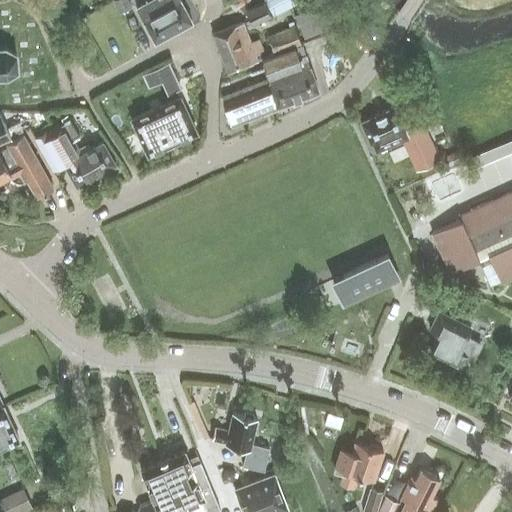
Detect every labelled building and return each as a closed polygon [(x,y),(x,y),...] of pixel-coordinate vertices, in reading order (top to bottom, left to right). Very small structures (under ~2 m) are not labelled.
[(132,6),(128,0),(112,0),(118,13),(132,6)] [(160,0),(153,0),(137,9),(155,42),(177,30),(160,0)] [(160,0),(177,30),(192,21),(180,0),(160,0)] [(269,0),(276,12),(298,1),(297,0),(269,0)] [(261,21),(271,15),(264,2),(255,7),(255,8),(246,12),(253,24),(261,20),(261,21)] [(328,31),(319,6),(295,15),(305,40),(328,31)] [(255,54),(263,50),(259,38),(250,41),(243,22),(213,33),(228,72),(257,61),(255,54)] [(275,55),(295,47),(294,46),(301,44),(295,26),(290,28),(268,36),(272,47),(275,54),(275,55)] [(0,78),(6,78),(18,70),(16,54),(4,47),(0,47),(0,78)] [(298,57),(295,47),(275,55),(275,54),(262,59),(277,107),(318,90),(308,60),(305,54),(298,57)] [(169,62),(156,68),(162,81),(168,95),(181,89),(169,62)] [(137,80),(142,91),(151,86),(146,76),(137,80)] [(275,107),(276,107),(267,79),(222,97),(223,103),(231,124),(267,110),(270,112),(274,110),(275,107)] [(177,141),(196,132),(180,97),(161,106),(161,105),(150,110),(150,111),(132,119),(148,154),(167,146),(177,141)] [(416,170),(439,159),(421,119),(407,125),(398,105),(360,121),(371,143),(372,143),(376,151),(402,140),(416,170)] [(0,140),(10,136),(23,130),(19,122),(6,127),(0,113),(0,140)] [(80,153),(73,140),(79,136),(69,118),(63,122),(35,138),(53,170),(65,164),(77,186),(116,164),(103,141),(81,154),(80,153)] [(37,197),(53,188),(23,134),(7,144),(8,146),(0,150),(0,180),(10,175),(12,178),(20,173),(25,182),(28,181),(37,197)] [(511,137),(468,157),(473,168),(511,151),(511,137)] [(81,154),(91,148),(88,142),(78,148),(80,153),(81,154)] [(442,159),(446,169),(459,163),(455,153),(442,159)] [(511,190),(470,210),(472,214),(432,232),(450,272),(479,259),(479,257),(488,253),(491,260),(501,282),(511,276),(511,190)] [(397,277),(387,254),(343,275),(353,297),(397,277)] [(491,260),(481,265),(491,286),(501,282),(491,260)] [(472,360),(481,344),(465,336),(470,326),(439,311),(430,328),(440,334),(429,356),(433,358),(431,361),(440,365),(442,363),(460,372),(467,357),(472,360)] [(91,412),(100,410),(98,401),(89,403),(91,412)] [(0,449),(19,440),(3,406),(0,407),(0,449)] [(264,471),(269,448),(251,443),(257,418),(232,412),(228,430),(215,427),(212,439),(226,442),(225,444),(246,449),(242,465),(264,471)] [(373,480),(383,451),(355,441),(352,452),(340,448),(333,471),(342,475),(340,483),(353,487),(357,475),(373,480)] [(187,504),(202,498),(207,511),(215,511),(220,510),(218,505),(208,481),(199,461),(190,465),(184,450),(160,460),(175,496),(182,493),(187,504)] [(187,511),(190,511),(187,504),(182,493),(175,496),(160,460),(140,468),(153,499),(141,503),(138,509),(138,511),(168,511),(174,510),(174,511),(187,511)] [(394,511),(429,511),(437,497),(430,494),(439,477),(420,468),(415,478),(411,475),(401,496),(405,498),(403,504),(399,502),(394,511)] [(235,471),(229,470),(223,473),(222,480),(232,482),(235,471)] [(287,508),(274,473),(234,488),(242,511),(287,511),(286,508),(287,508)] [(0,511),(20,511),(31,507),(21,486),(0,496),(0,511)] [(368,511),(375,511),(382,491),(371,488),(363,510),(368,511)] [(394,511),(399,502),(385,496),(377,511),(394,511)]
